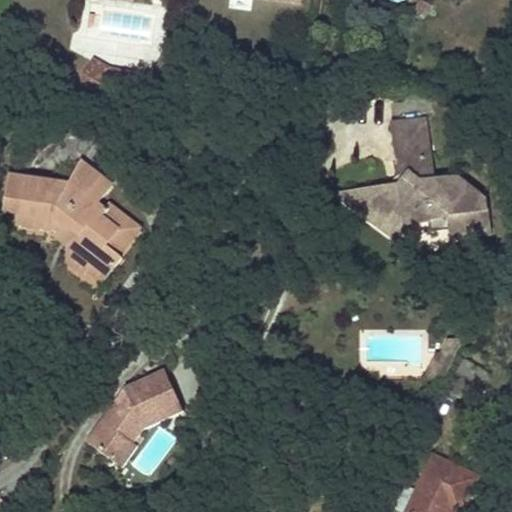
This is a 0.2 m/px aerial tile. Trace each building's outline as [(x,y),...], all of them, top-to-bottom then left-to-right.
[(432,8),(420,0),(414,9),(425,17),(432,8)] [(110,66),(96,59),(84,81),(98,89),(99,87),(136,93),(139,73),(109,68),(110,66)] [(429,182),(422,121),(389,126),(395,175),(405,173),(405,178),(396,192),(384,192),(358,196),(359,211),(372,211),(376,227),(401,224),(425,222),(444,219),(446,231),(455,238),(487,234),(482,199),(455,179),(429,182)] [(395,175),(384,192),(396,192),(405,178),(405,173),(395,175)] [(108,276),(115,268),(121,259),(116,255),(128,240),(101,217),(106,212),(97,205),(113,186),(102,177),(87,196),(72,186),(11,177),(7,204),(22,207),(19,227),(58,233),(72,244),(69,248),(69,262),(84,274),(93,263),(108,276)] [(358,196),(334,200),(352,213),(359,211),(358,196)] [(101,217),(128,240),(131,242),(141,231),(110,206),(106,212),(101,217)] [(359,211),(352,213),(374,230),(372,211),(359,211)] [(444,219),(425,222),(427,233),(446,231),(444,219)] [(404,238),(401,224),(374,230),(387,239),(404,238)] [(425,382),(443,382),(462,342),(450,343),(444,355),(436,355),(425,382)] [(462,395),(468,399),(475,402),(490,375),(462,359),(454,373),(469,381),(462,395)] [(113,406),(87,445),(111,461),(126,440),(133,445),(142,432),(186,413),(169,371),(124,390),(129,400),(113,406)] [(124,390),(113,406),(129,400),(124,390)] [(126,440),(111,461),(123,469),(138,448),(133,445),(126,440)] [(460,511),(477,478),(433,458),(416,492),(406,511),(460,511)] [(391,507),(401,511),(406,511),(416,492),(402,485),(391,507)]
